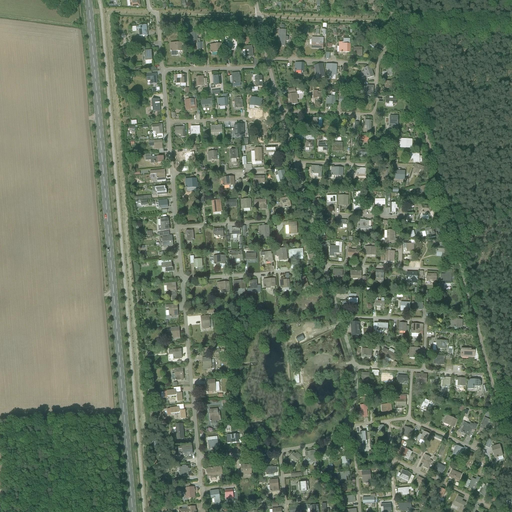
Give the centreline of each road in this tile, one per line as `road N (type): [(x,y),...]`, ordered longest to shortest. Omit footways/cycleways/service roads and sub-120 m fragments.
road 1 (primary): [(132,511),(89,12)]
road 2 (track): [(393,22),(511,453)]
road 3 (residential): [(198,457),(181,279)]
road 4 (residential): [(374,115),(370,63),(266,59)]
road 5 (residential): [(499,511),(390,458)]
road 6 (residential): [(379,21),(258,16)]
